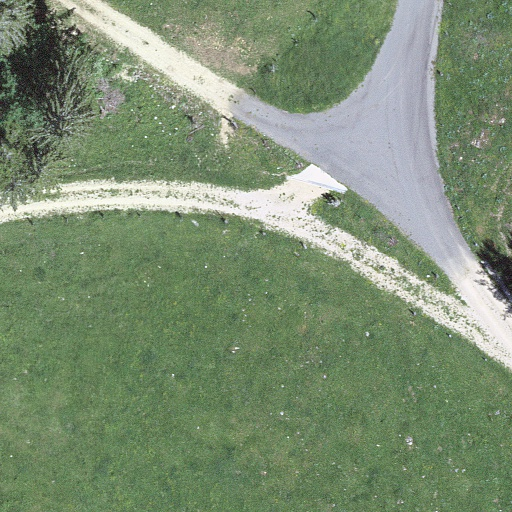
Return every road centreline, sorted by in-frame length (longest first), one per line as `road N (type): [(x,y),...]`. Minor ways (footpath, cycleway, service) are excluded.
road 1 (track): [(0,208),(248,198),(386,162)]
road 2 (track): [(386,162),(226,95),(80,0)]
road 3 (track): [(511,336),(248,198)]
road 4 (track): [(386,162),(511,335)]
road 5 (track): [(386,162),(420,0)]
